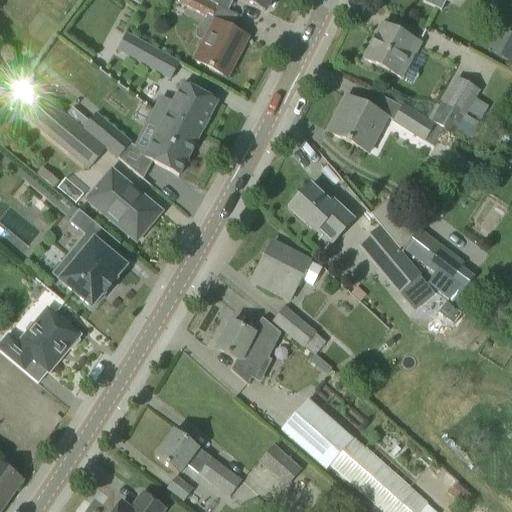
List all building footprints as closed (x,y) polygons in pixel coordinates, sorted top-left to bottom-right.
[(214,6),(208,2),(202,0),(178,0),(176,5),(205,20),(195,39),(200,42),(191,60),(222,76),(235,51),(239,53),(247,39),(208,18),(214,6)] [(274,1),(273,0),(239,0),(246,3),(264,12),(265,10),(270,9),(274,1)] [(419,0),(442,10),(445,3),(450,5),(452,0),(456,0),(459,3),(461,0),(419,0)] [(419,44),(381,25),(363,61),(401,80),(419,44)] [(178,64),(137,42),(128,58),(170,80),(178,64)] [(479,92),(455,78),(429,123),(453,136),(473,102),(479,92)] [(160,98),(154,111),(199,135),(217,103),(182,84),(171,104),(160,98)] [(385,118),(345,97),(327,133),(367,154),(385,118)] [(26,120),(86,170),(103,149),(43,99),(26,120)] [(392,121),(422,142),(432,126),(401,106),(392,121)] [(178,177),(199,135),(154,111),(147,124),(158,130),(143,159),(178,177)] [(129,145),(95,117),(83,130),(118,158),(129,145)] [(466,181),(494,175),(490,157),(462,164),(466,181)] [(160,212),(156,209),(110,170),(85,201),(135,244),(147,229),(159,215),(161,213),(160,212)] [(329,206),(324,200),(309,187),(288,209),(327,246),(351,220),(332,202),(329,206)] [(388,200),(370,216),(401,253),(402,251),(418,230),(420,227),(404,215),(402,217),(388,200)] [(93,224),(78,211),(68,223),(83,236),(93,224)] [(418,277),(379,229),(359,245),(398,293),(409,306),(428,290),(418,277)] [(437,271),(450,254),(418,230),(402,251),(434,274),(425,285),(450,304),(461,290),(437,271)] [(83,236),(50,275),(58,282),(90,309),(101,295),(102,296),(114,282),(113,281),(124,268),(92,241),(91,243),(83,236)] [(309,263),(271,243),(263,258),(268,261),(255,285),(288,302),(300,280),(312,286),(320,270),(309,263)] [(444,304),(437,314),(453,325),(460,315),(444,304)] [(46,309),(33,324),(30,323),(24,330),(26,333),(17,344),(7,336),(0,344),(0,354),(23,373),(23,372),(32,361),(48,374),(61,358),(66,352),(68,350),(71,351),(79,342),(77,339),(79,337),(64,324),(46,309)] [(314,357),(324,344),(318,338),(284,309),(272,323),(303,349),(314,357)] [(216,350),(235,360),(230,370),(229,371),(246,386),(247,385),(262,357),(267,360),(280,335),(279,335),(261,319),(250,334),(230,323),(216,350)] [(328,468),(378,511),(431,511),(425,506),(427,505),(352,440),(307,401),(280,431),(325,472),(328,468)] [(189,443),(173,431),(154,457),(170,469),(177,476),(185,466),(228,499),(240,483),(189,443)] [(301,471),(273,447),(257,465),(285,490),(301,471)] [(0,511),(21,482),(0,466),(0,511)] [(192,491),(175,478),(166,490),(183,503),(192,491)] [(451,493),(467,504),(474,493),(458,483),(451,493)] [(123,506),(120,503),(114,511),(113,511),(162,511),(164,510),(158,506),(142,494),(130,510),(123,506)]
